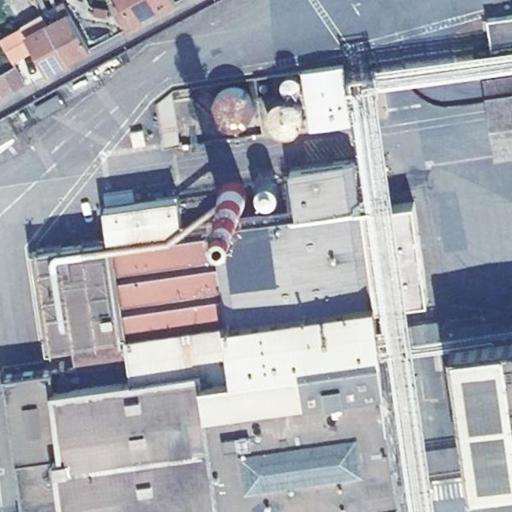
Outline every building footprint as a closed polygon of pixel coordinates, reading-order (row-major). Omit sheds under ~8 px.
[(65,0),(72,12),(83,34),(102,23),(90,0),(120,0),(121,1),(108,7),(122,32),(177,2),(176,0),(65,0)] [(49,24),(69,61),(91,49),(83,34),(72,12),(49,24)] [(491,48),(511,44),(511,15),(487,19),(491,48)] [(69,61),(49,24),(28,36),(34,48),(37,54),(48,73),(69,61)] [(18,65),(37,54),(34,48),(30,51),(18,28),(2,37),(18,65)] [(348,120),(340,64),(298,70),(306,124),(348,120)] [(0,88),(4,96),(28,84),(18,65),(0,74),(0,88)] [(511,70),(482,75),(493,155),(511,152),(511,70)] [(274,94),(271,76),(171,88),(152,103),(159,148),(257,135),(252,97),(274,94)] [(299,130),(299,108),(269,107),(269,129),(299,130)] [(4,374),(22,511),(279,511),(403,495),(384,359),(377,307),(363,209),(356,159),(291,168),(297,213),(184,229),(179,195),(104,206),(108,237),(33,247),(47,350),(78,345),(81,364),(4,374)] [(409,202),(363,209),(377,307),(424,300),(409,202)] [(417,344),(438,343),(436,327),(416,329),(417,344)] [(511,334),(452,342),(472,485),(511,478),(511,334)] [(458,448),(426,450),(429,480),(460,477),(458,448)]
